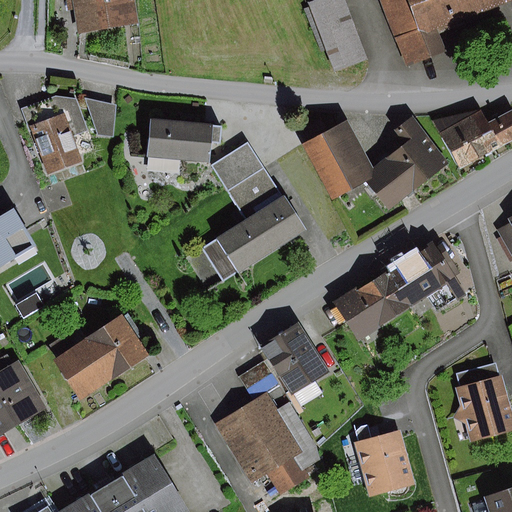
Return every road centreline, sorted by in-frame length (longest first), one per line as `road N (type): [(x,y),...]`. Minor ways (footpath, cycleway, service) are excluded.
road 1 (residential): [(0,476),(95,427),(460,197)]
road 2 (residential): [(0,65),(355,103),(511,93)]
road 3 (residential): [(460,197),(491,318),(422,377),(422,411),(448,511)]
